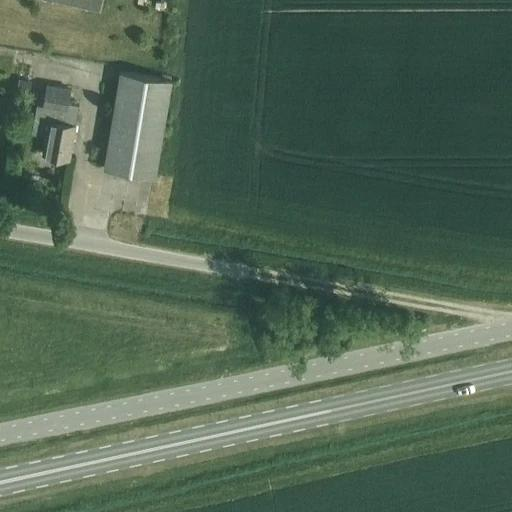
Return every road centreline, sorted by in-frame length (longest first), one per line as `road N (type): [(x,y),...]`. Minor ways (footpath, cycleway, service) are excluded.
road 1 (secondary): [(0,484),(511,371)]
road 2 (unclassified): [(511,330),(0,434)]
road 3 (track): [(248,272),(511,322)]
road 4 (unclassified): [(0,229),(248,272)]
